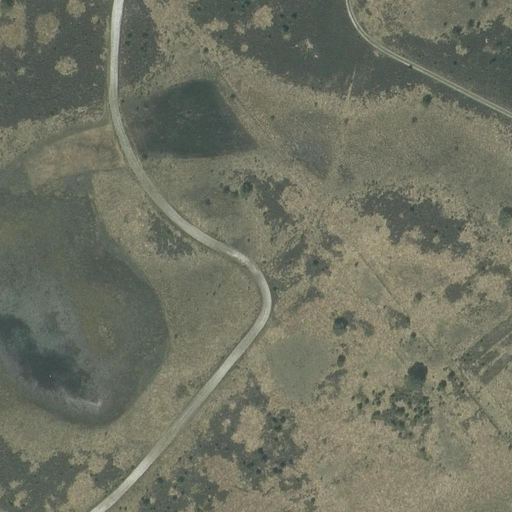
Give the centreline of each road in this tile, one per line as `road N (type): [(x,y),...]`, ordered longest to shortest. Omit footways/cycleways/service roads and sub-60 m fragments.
road 1 (track): [(95,511),(141,471),(267,311),(265,285),(174,220),(138,172),(112,114),(118,0)]
road 2 (track): [(344,0),(347,30),(360,45),(511,122)]
